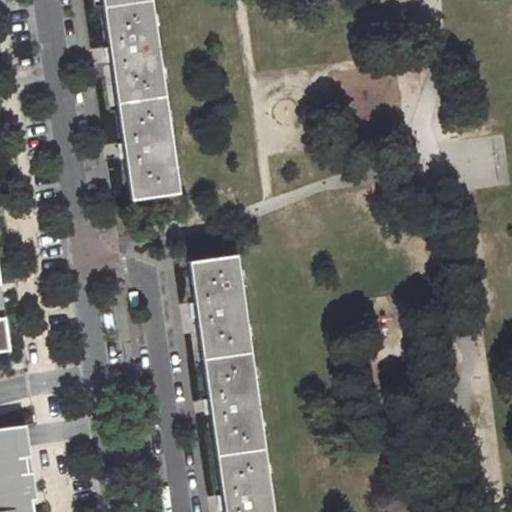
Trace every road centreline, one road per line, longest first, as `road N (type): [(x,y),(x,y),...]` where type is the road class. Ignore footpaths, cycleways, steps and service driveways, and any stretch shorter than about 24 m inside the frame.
road 1 (residential): [(84,275),(132,270),(146,288),(180,511)]
road 2 (residential): [(44,0),(84,275)]
road 3 (residential): [(115,511),(84,275)]
